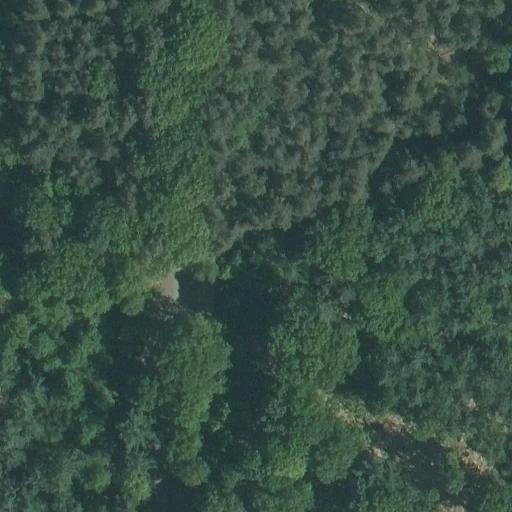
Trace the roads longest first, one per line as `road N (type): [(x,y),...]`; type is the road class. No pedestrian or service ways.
road 1 (track): [(511,132),(0,310)]
road 2 (unclassified): [(143,511),(170,0)]
